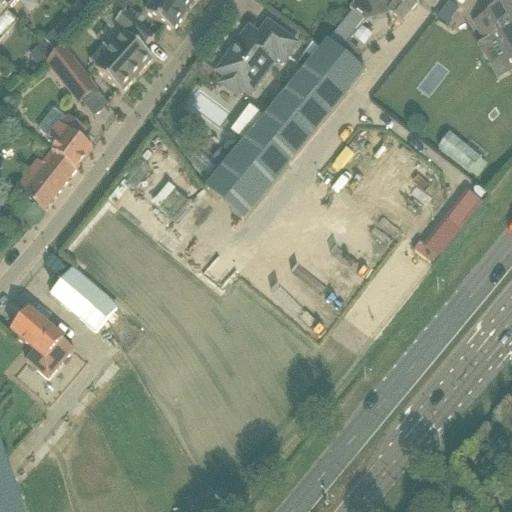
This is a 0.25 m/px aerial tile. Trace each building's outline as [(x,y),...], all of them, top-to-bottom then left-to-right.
[(21,0),(0,0),(0,7),(8,15),(21,0)] [(156,0),(146,16),(174,35),(198,0),(156,0)] [(368,0),(377,6),(391,17),(402,27),(418,7),(413,2),(414,0),(368,0)] [(511,3),(486,18),(474,24),(484,43),(496,37),(511,65),(511,3)] [(0,23),(8,15),(0,7),(0,23)] [(253,135),(207,192),(245,224),(366,76),(353,65),(340,55),(349,44),(366,24),(353,13),(323,50),(322,51),(253,135)] [(155,42),(126,15),(117,25),(128,35),(126,37),(111,53),(96,70),(95,71),(122,97),(154,62),(143,52),(145,51),(146,52),(155,42)] [(74,33),(64,24),(57,32),(67,41),(74,33)] [(222,88),(237,98),(242,92),(250,98),(278,61),(284,65),(298,47),(269,26),(259,39),(250,32),(218,75),(227,81),(222,88)] [(40,70),(53,57),(42,46),(29,59),(40,70)] [(63,50),(47,66),(79,106),(81,105),(95,93),(96,92),(63,50)] [(305,70),(313,61),(306,55),(298,66),(305,70)] [(16,80),(8,73),(3,79),(11,86),(16,80)] [(93,119),(109,106),(97,92),(82,105),(93,119)] [(9,94),(0,103),(0,117),(16,101),(9,94)] [(50,140),(49,141),(58,148),(53,155),(77,174),(94,152),(92,151),(81,142),(87,134),(68,120),(67,122),(62,128),(61,126),(50,140)] [(470,176),(471,175),(481,163),(482,162),(450,136),(439,150),(470,176)] [(221,151),(212,162),(222,169),(231,159),(221,151)] [(53,155),(43,168),(37,164),(18,189),(26,195),(23,199),(45,215),(77,174),(53,155)] [(166,210),(180,218),(188,203),(174,195),(166,210)] [(449,224),(458,231),(480,204),(470,196),(449,224)] [(433,269),(439,261),(423,249),(419,246),(413,253),(433,269)] [(81,323),(96,337),(117,312),(72,273),(51,297),(81,323)] [(30,315),(13,335),(36,354),(26,365),(49,384),(74,354),(63,344),(30,315)] [(119,320),(114,316),(107,324),(112,328),(119,320)] [(0,511),(22,511),(0,443),(0,511)]
